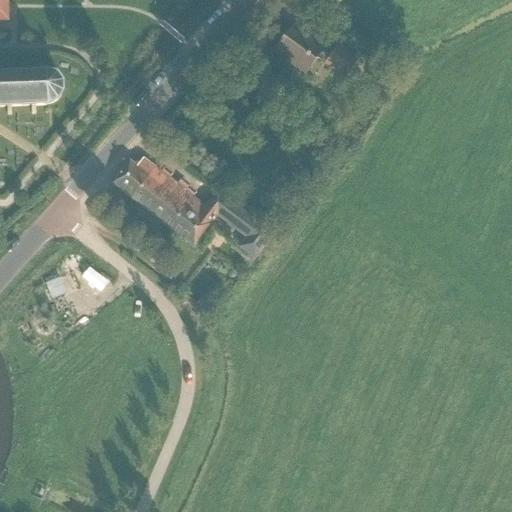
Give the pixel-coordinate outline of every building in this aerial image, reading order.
[(320,70),(330,77),(333,74),(344,82),(358,62),(338,46),(329,58),(322,53),(323,52),(292,29),(275,54),(305,77),(317,61),(323,65),(323,66),(320,70)] [(0,108),(7,109),(7,117),(11,116),(11,108),(31,108),(31,116),(35,115),(35,107),(47,107),(48,107),(51,106),(53,105),(54,104),(56,103),(58,102),(59,101),(60,99),(61,97),(62,95),(62,92),(62,91),(62,88),(62,87),(62,86),(61,84),(61,83),(60,81),(58,79),(56,77),(54,75),(51,74),(50,73),(47,73),(0,74),(0,108)] [(136,168),(129,163),(112,185),(132,200),(149,178),(152,181),(159,172),(143,160),(136,168)] [(193,199),(175,185),(159,172),(152,181),(149,178),(132,200),(169,230),(193,199)] [(274,238),(219,195),(207,210),(193,199),(169,230),(194,249),(218,217),(249,241),(240,251),(253,261),(261,251),(263,252),(274,238)] [(51,301),(66,296),(60,280),(45,285),(51,301)] [(214,310),(201,300),(193,310),(206,319),(206,320),(214,310)]
